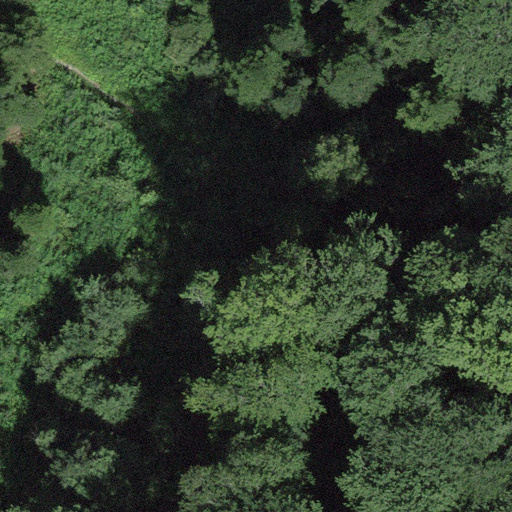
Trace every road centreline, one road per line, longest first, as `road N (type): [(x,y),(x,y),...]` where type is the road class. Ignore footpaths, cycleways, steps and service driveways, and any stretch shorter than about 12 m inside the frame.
road 1 (track): [(511,321),(244,171),(1,0)]
road 2 (track): [(0,328),(244,171),(511,31)]
